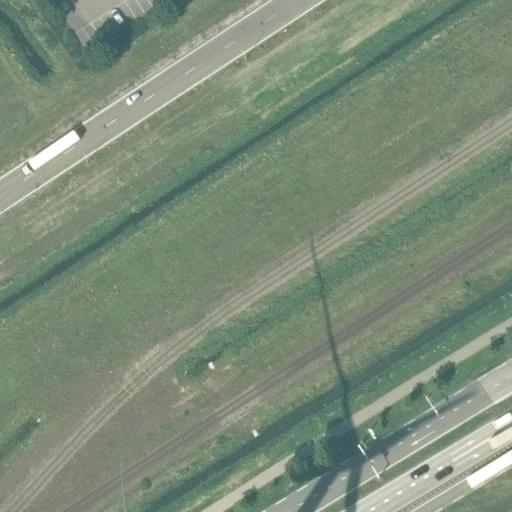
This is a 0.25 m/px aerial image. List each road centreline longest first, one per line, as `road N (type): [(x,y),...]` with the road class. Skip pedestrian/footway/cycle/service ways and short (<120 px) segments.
road 1 (unclassified): [(0,195),(297,0)]
road 2 (tertiary): [(511,375),(293,511)]
